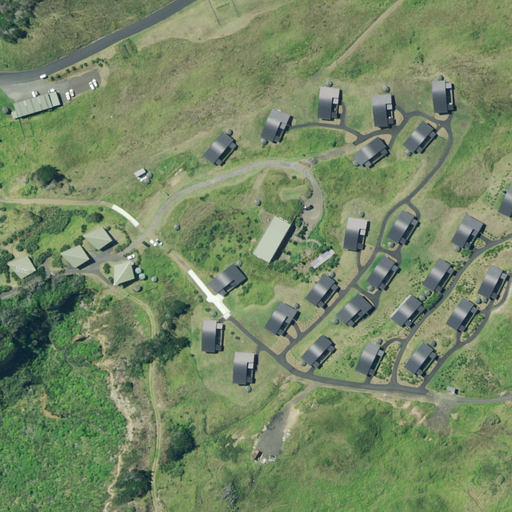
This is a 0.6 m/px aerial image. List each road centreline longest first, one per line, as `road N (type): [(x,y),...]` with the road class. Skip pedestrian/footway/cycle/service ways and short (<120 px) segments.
road 1 (track): [(117,288),(151,310),(158,511)]
road 2 (track): [(0,82),(58,71),(192,0)]
